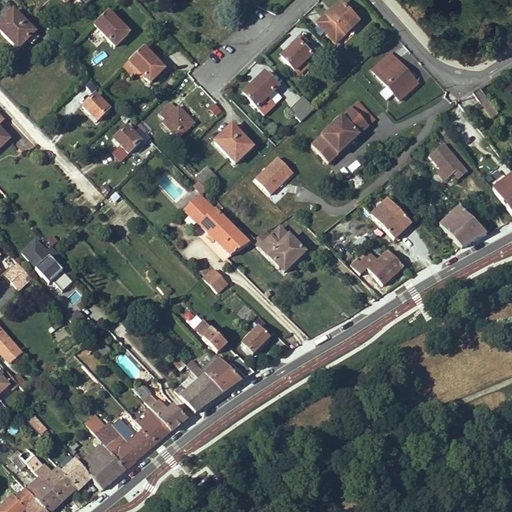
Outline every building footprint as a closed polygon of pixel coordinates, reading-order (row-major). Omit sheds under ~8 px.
[(93,0),(76,0),(85,8),(93,0)] [(327,17),(326,16),(318,24),(329,36),(332,33),(339,42),(358,24),(341,4),(333,11),(327,17)] [(32,45),(39,39),(13,12),(0,25),(0,32),(17,50),(27,41),(32,45)] [(129,35),(108,13),(94,27),(115,48),(129,35)] [(332,33),(329,36),(336,44),(339,42),(332,33)] [(62,57),(65,54),(48,36),(44,40),(62,57)] [(295,71),(303,64),(316,52),(303,38),(281,58),(294,72),(295,71)] [(163,71),(143,49),(128,63),(149,85),(163,71)] [(403,77),(407,74),(390,55),(371,72),(399,102),(413,89),(403,77)] [(307,68),(303,64),(295,71),(299,76),(307,68)] [(278,88),(265,74),(243,95),(264,116),(274,106),(267,98),(278,88)] [(417,86),(407,74),(403,77),(413,89),(417,86)] [(498,115),(479,90),(472,95),(482,107),(491,119),(498,115)] [(96,97),(83,109),(97,123),(109,111),(96,97)] [(300,123),(314,110),(302,97),(288,111),(300,123)] [(165,122),(162,124),(177,140),(194,124),(179,108),(176,111),(171,105),(159,116),(165,122)] [(368,129),(351,110),(311,147),(328,165),(368,129)] [(0,147),(9,139),(0,129),(0,122),(2,120),(0,118),(0,147)] [(226,137),(234,130),(232,127),(224,134),(226,137)] [(126,129),(114,141),(128,156),(140,143),(126,129)] [(253,149),(234,130),(226,137),(224,134),(214,143),(235,165),(253,149)] [(453,175),(463,167),(444,145),(429,157),(439,170),(447,180),(453,175)] [(252,183),(269,199),(293,176),(276,159),(252,183)] [(467,173),(463,167),(453,175),(458,181),(467,173)] [(198,182),(206,190),(218,179),(207,168),(196,180),(198,182)] [(447,180),(439,170),(436,172),(444,182),(447,180)] [(511,214),(511,175),(506,180),(498,186),(492,191),(498,198),(511,214)] [(495,182),(498,186),(506,180),(503,176),(495,182)] [(202,195),(206,190),(198,182),(194,187),(202,195)] [(184,211),(231,258),(253,243),(255,241),(250,235),(243,240),(214,211),(210,216),(194,200),(184,211)] [(411,224),(388,200),(371,216),(394,241),(411,224)] [(438,226),(460,250),(485,236),(470,220),(458,207),(438,226)] [(255,241),(253,243),(284,273),(304,253),(280,229),(272,237),(268,233),(255,241)] [(356,251),(366,243),(362,237),(351,246),(356,251)] [(50,249),(46,253),(35,242),(19,256),(58,298),(72,285),(61,274),(67,268),(50,249)] [(403,269),(389,254),(378,263),(371,254),(361,263),(358,260),(351,266),(360,276),(367,270),(383,287),(403,269)] [(18,292),(32,280),(18,265),(5,277),(18,292)] [(267,300),(236,269),(231,274),(262,305),(267,300)] [(219,278),(213,272),(205,281),(210,286),(219,278)] [(264,297),(268,300),(273,296),(268,292),(264,297)] [(67,321),(80,333),(88,324),(76,312),(67,321)] [(253,357),(274,335),(258,319),(254,324),(258,328),(241,346),(253,357)] [(228,348),(203,323),(195,330),(203,338),(202,339),(217,355),(224,349),(225,351),(228,348)] [(0,330),(0,355),(9,365),(21,355),(0,330)] [(103,358),(109,352),(103,345),(96,351),(103,358)] [(244,379),(253,374),(236,356),(230,363),(244,379)] [(186,367),(176,357),(170,362),(181,372),(186,367)] [(220,361),(204,376),(221,395),(231,389),(240,382),(220,361)] [(186,367),(197,378),(199,376),(201,378),(204,376),(192,362),(186,367)] [(18,376),(13,380),(23,391),(27,387),(18,376)] [(180,386),(177,389),(174,392),(182,401),(188,396),(192,400),(201,392),(211,403),(221,395),(204,376),(201,378),(199,376),(197,378),(199,380),(185,392),(180,386)] [(0,403),(1,403),(4,406),(21,392),(12,382),(3,390),(1,388),(0,389),(0,403)] [(151,413),(170,434),(186,421),(174,406),(168,411),(160,402),(158,404),(141,385),(133,392),(151,413)] [(201,392),(192,400),(200,411),(211,403),(201,392)] [(156,420),(143,432),(156,445),(170,434),(151,413),(150,414),(156,420)] [(96,438),(126,472),(135,463),(129,455),(134,451),(129,445),(121,451),(107,435),(94,421),(87,427),(96,438)] [(114,429),(107,435),(121,451),(129,445),(114,429)] [(49,432),(44,436),(51,444),(56,440),(49,432)] [(129,455),(135,463),(156,445),(143,432),(129,445),(134,451),(129,455)] [(91,480),(101,492),(126,472),(96,438),(92,442),(97,448),(95,449),(100,455),(90,464),(85,458),(78,465),(91,480)] [(95,449),(85,458),(90,464),(100,455),(95,449)] [(20,457),(27,465),(34,474),(43,466),(28,450),(23,455),(20,457)] [(20,457),(16,453),(10,459),(21,471),(27,465),(20,457)] [(61,474),(76,490),(78,492),(91,480),(78,465),(75,462),(61,474)] [(34,474),(43,484),(52,476),(43,466),(34,474)] [(52,476),(43,484),(61,504),(76,490),(61,474),(58,470),(52,476)] [(43,484),(30,495),(45,511),(52,511),(61,504),(43,484)] [(45,511),(30,495),(25,491),(19,496),(17,493),(0,508),(0,511),(24,511),(26,511),(45,511)]
